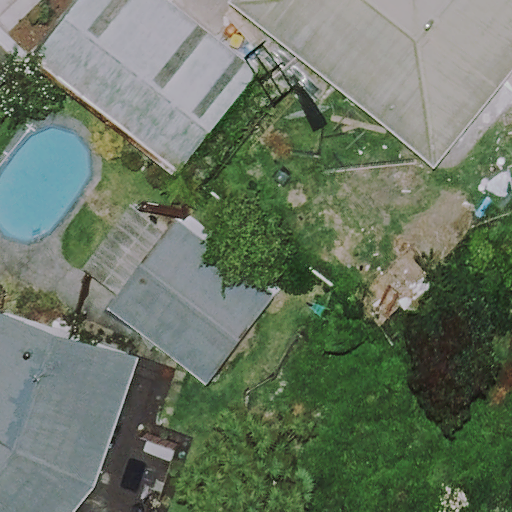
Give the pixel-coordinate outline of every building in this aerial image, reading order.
[(261,70),(176,0),(120,0),(58,76),(175,174),(261,70)] [(511,71),(511,0),(249,0),(244,6),(444,160),(511,71)] [(0,103),(28,76),(0,47),(0,103)] [(290,287),(184,210),(110,310),(216,388),(290,287)] [(0,511),(81,511),(105,482),(146,356),(0,309),(0,511)]
